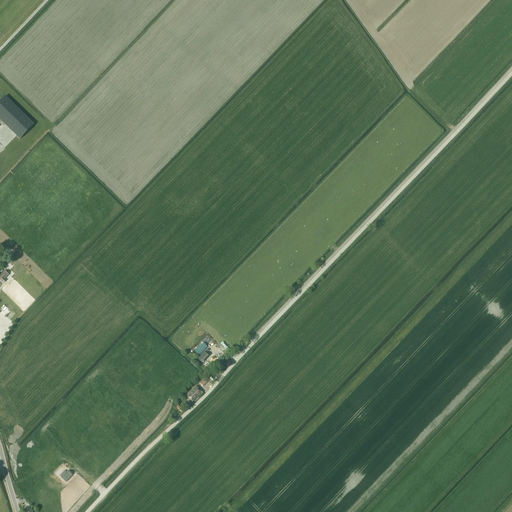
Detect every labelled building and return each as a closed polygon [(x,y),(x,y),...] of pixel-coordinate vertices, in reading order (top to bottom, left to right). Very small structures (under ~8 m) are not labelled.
[(0,101),(0,119),(20,139),(34,124),(5,96),(0,101)] [(9,275),(5,271),(0,276),(0,279),(3,283),(6,281),(4,279),(9,275)] [(199,355),(204,350),(200,346),(195,351),(199,355)] [(200,362),(208,355),(204,351),(197,358),(200,362)] [(202,363),(209,356),(208,355),(201,362),(202,363)] [(203,393),(196,386),(187,396),(192,402),(197,397),(198,398),(203,393)] [(61,478),(66,482),(72,475),(68,471),(61,478)]
